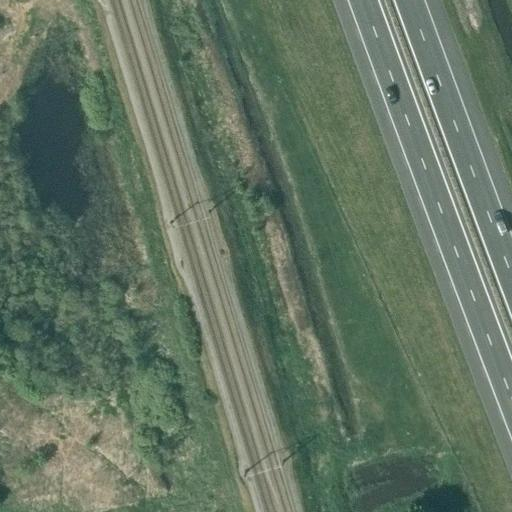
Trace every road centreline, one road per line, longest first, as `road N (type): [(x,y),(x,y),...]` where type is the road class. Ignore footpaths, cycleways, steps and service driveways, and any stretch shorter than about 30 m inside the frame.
road 1 (motorway): [(359,0),(511,409)]
road 2 (motorway): [(511,267),(412,0)]
